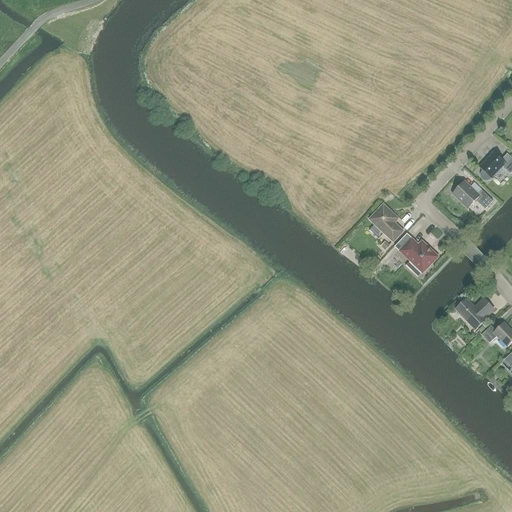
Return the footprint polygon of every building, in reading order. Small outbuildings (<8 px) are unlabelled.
[(511,158),(507,154),(502,160),(494,153),(480,168),(483,170),(481,172),(480,175),(481,178),(482,179),(484,181),(487,181),(489,180),(502,167),(510,174),(511,172),(511,158)] [(465,183),(464,182),(453,195),(454,194),(468,208),(467,209),(468,209),(476,201),(485,210),(493,201),(482,190),(477,196),(464,183),(465,183)] [(397,219),(383,206),(370,220),(393,242),(402,232),(393,224),(397,219)] [(418,247),(412,240),(401,252),(423,273),(431,263),(433,263),(439,257),(434,253),(432,253),(422,243),(418,247)] [(385,242),(380,247),(385,251),(390,246),(385,242)] [(485,319),(494,310),(484,300),(475,308),(467,300),(456,310),(475,330),(486,320),(485,319)] [(507,347),(511,342),(511,331),(504,324),(496,331),(491,326),(481,335),(490,344),(497,336),(507,347)]
